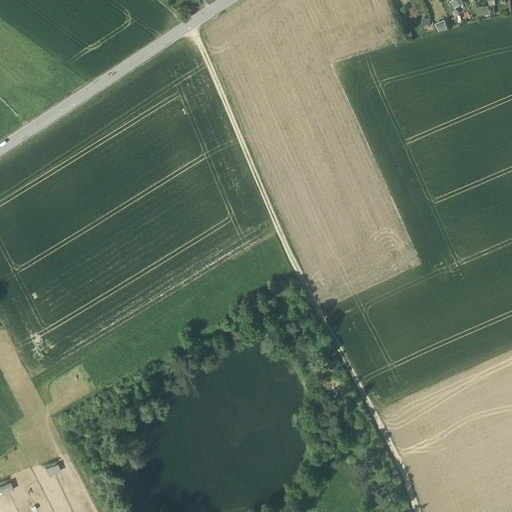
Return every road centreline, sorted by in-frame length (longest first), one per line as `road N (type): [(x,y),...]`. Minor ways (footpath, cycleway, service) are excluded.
road 1 (track): [(418,511),(293,261),(190,24)]
road 2 (tertiary): [(0,150),(229,0)]
